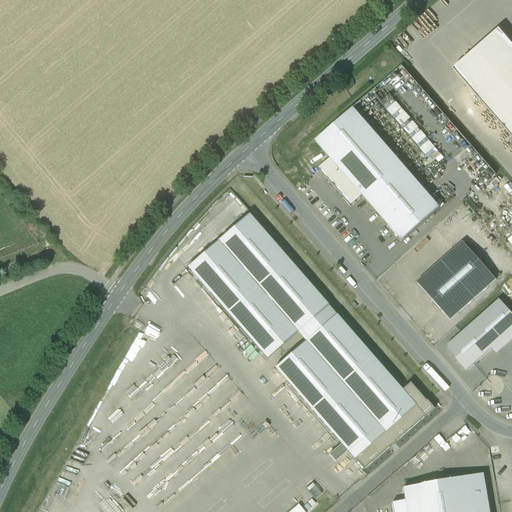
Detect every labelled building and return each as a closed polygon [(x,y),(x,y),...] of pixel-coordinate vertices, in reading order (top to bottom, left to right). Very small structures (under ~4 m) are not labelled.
[(511,45),(499,31),(453,71),(473,94),(508,63),(506,62),(511,56),(511,45)] [(511,56),(506,62),(508,63),(473,94),(511,139),(511,56)] [(440,210),(354,110),(316,143),(331,161),(363,198),(402,243),(440,210)] [(363,198),(331,161),(319,171),(351,209),(363,198)] [(248,216),(187,269),(266,360),(297,334),(327,307),(248,216)] [(463,243),(417,284),(450,321),(496,281),(463,243)] [(511,341),(511,315),(499,301),(446,348),(467,372),(492,350),(497,355),(511,341)] [(335,316),(327,307),(297,334),(305,343),(335,316)] [(401,392),(335,316),(305,343),(274,369),(353,460),(414,407),(401,392)] [(414,407),(353,460),(363,471),(389,449),(389,450),(395,445),(394,444),(423,419),(424,420),(434,411),(425,402),(409,385),(401,392),(414,407)] [(445,442),(439,434),(428,443),(437,454),(443,449),(448,455),(454,450),(458,454),(476,439),(465,426),(445,442)] [(330,461),(342,454),(338,446),(326,453),(330,461)] [(413,488),(417,511),(489,511),(483,476),(413,488)] [(283,481),(260,504),(264,508),(287,485),(283,481)] [(417,511),(413,488),(402,490),(405,511),(417,511)]
